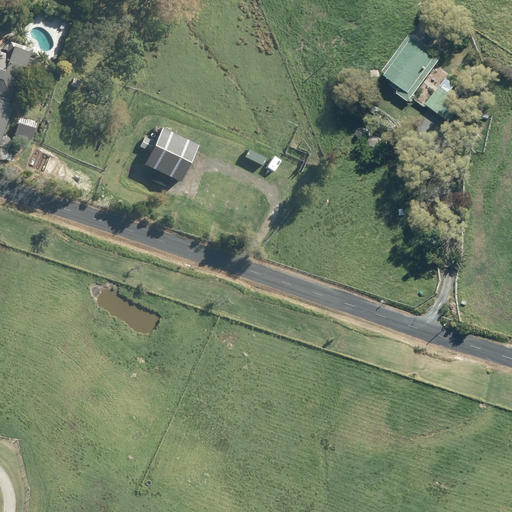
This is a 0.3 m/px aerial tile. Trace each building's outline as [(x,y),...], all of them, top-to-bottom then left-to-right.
[(400,82),(396,86),(404,92),(402,94),(413,102),(446,58),(417,37),(389,74),(400,82)] [(0,144),(12,108),(0,103),(0,102),(2,96),(11,99),(22,67),(30,69),(32,60),(29,59),(32,50),(10,43),(6,54),(0,52),(0,144)] [(451,79),(433,106),(455,121),(467,104),(452,94),(459,85),(451,79)] [(52,106),(43,102),(35,118),(44,122),(52,106)] [(371,110),(379,115),(382,110),(375,105),(371,110)]
